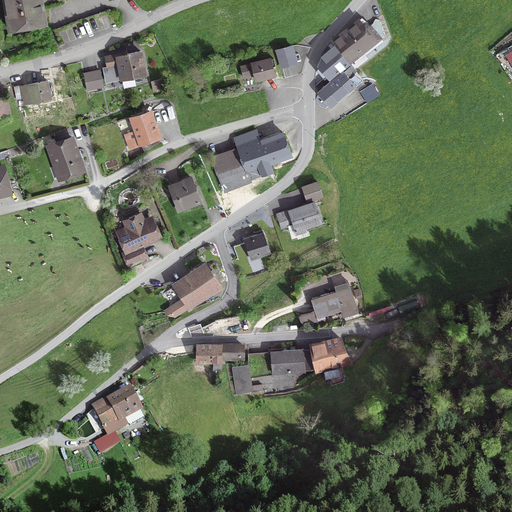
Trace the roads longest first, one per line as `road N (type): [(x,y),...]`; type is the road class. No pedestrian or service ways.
road 1 (residential): [(309,106),(306,153),(288,179),(0,379)]
road 2 (residential): [(0,209),(78,191),(168,146),(309,106)]
road 3 (track): [(511,396),(398,432),(259,511)]
road 4 (residential): [(191,0),(103,42),(0,71)]
road 5 (residential): [(359,0),(314,52),(309,106)]
